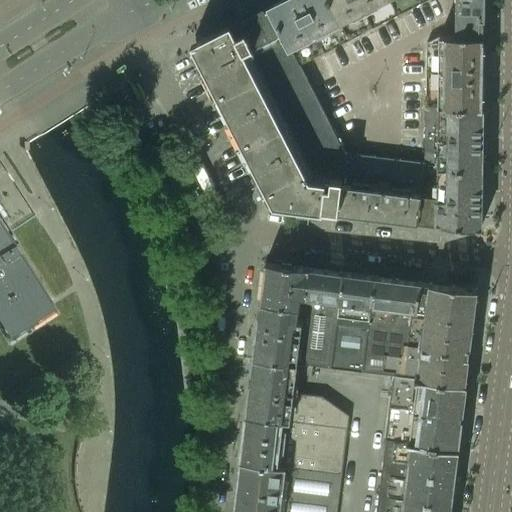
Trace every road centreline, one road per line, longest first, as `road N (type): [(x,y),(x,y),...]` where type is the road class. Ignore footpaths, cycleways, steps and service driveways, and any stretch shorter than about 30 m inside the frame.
road 1 (residential): [(208,511),(242,231)]
road 2 (residential): [(511,262),(242,231)]
road 3 (residential): [(242,231),(123,12)]
road 4 (tertiary): [(489,511),(511,318)]
road 5 (tertiary): [(0,93),(123,12)]
